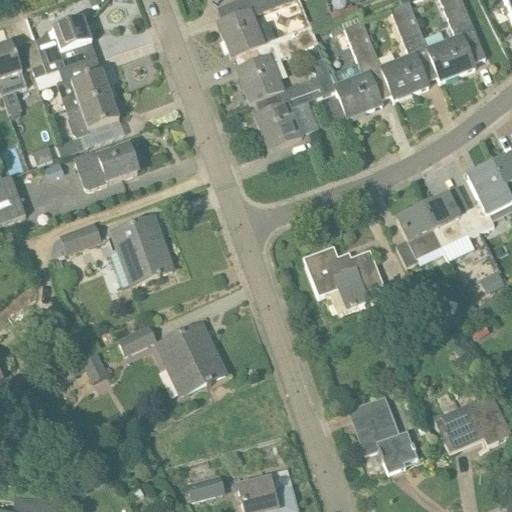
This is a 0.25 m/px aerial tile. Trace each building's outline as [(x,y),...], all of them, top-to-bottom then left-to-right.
[(221,25),(217,27),(231,62),(236,60),(310,29),(265,47),(254,20),(298,2),(297,0),(248,0),(217,13),(221,25)] [(438,0),(454,40),(427,51),(438,81),(437,81),(439,86),(474,72),(472,67),(484,62),(459,0),(438,0)] [(511,0),(500,0),(505,8),(502,15),(509,18),(511,24),(511,0)] [(408,59),(380,70),(391,100),(393,105),(428,91),(426,86),(437,81),(438,81),(427,51),(408,6),(390,14),(408,59)] [(331,18),(310,26),(312,33),(334,25),(331,18)] [(57,48),(38,55),(46,78),(93,62),(96,61),(91,47),(82,22),(52,33),(57,48)] [(361,78),(333,88),(336,95),(339,102),(347,123),(382,110),(379,104),(391,100),(380,70),(362,25),(344,32),(361,78)] [(240,72),(235,73),(249,108),(254,107),(328,77),(328,76),(284,94),(273,66),(318,48),(310,29),(236,60),(240,72)] [(34,44),(23,48),(31,71),(34,82),(46,78),(38,55),(34,44)] [(11,48),(0,51),(0,94),(1,98),(2,99),(15,94),(26,91),(11,48)] [(46,78),(34,82),(39,95),(56,89),(65,116),(110,100),(101,76),(96,61),(93,62),(46,78)] [(259,118),(254,120),(268,155),(302,141),(291,113),(336,95),(333,88),(329,76),(328,76),(328,77),(254,107),(259,118)] [(15,94),(2,99),(9,119),(21,115),(15,94)] [(110,100),(65,116),(74,141),(118,125),(110,100)] [(339,102),(325,108),(333,128),(347,123),(339,102)] [(82,141),(58,150),(62,162),(87,153),(86,153),(82,141)] [(82,161),(73,164),(83,193),(87,195),(93,192),(137,177),(127,150),(98,161),(96,156),(82,161)] [(511,158),(491,169),(511,210),(511,209),(511,158)] [(472,192),(460,199),(467,215),(478,237),(494,230),(489,221),(511,210),(491,169),(491,168),(467,178),(472,192)] [(10,181),(0,184),(0,229),(25,220),(10,181)] [(447,199),(421,212),(440,252),(466,239),(468,242),(478,237),(467,215),(458,220),(447,199)] [(407,245),(395,250),(406,272),(417,267),(416,264),(440,252),(421,212),(396,224),(407,245)] [(153,222),(109,238),(116,257),(129,292),(175,276),(168,257),(166,258),(153,222)] [(94,227),(60,239),(67,260),(101,247),(94,227)] [(319,257),(303,263),(318,302),(337,294),(345,315),(369,306),(365,295),(382,289),(369,255),(339,267),(335,257),(333,251),(319,257)] [(0,256),(0,303),(23,286),(0,256)] [(202,328),(154,350),(166,376),(179,370),(191,395),(225,380),(225,378),(219,381),(206,354),(212,351),(202,328)] [(149,329),(116,344),(124,362),(157,347),(149,329)] [(73,365),(69,368),(75,380),(85,375),(91,388),(108,380),(96,354),(73,365)] [(489,399),(437,422),(451,454),(483,440),(487,449),(508,440),(489,399)] [(389,412),(353,425),(365,460),(377,455),(380,464),(381,463),(388,481),(404,475),(402,469),(416,464),(406,436),(398,439),(389,412)] [(268,482),(237,490),(243,511),(295,511),(286,475),(267,480),(268,482)] [(209,482),(186,488),(191,507),(214,501),(209,482)] [(140,490),(130,495),(134,504),(144,499),(140,490)]
